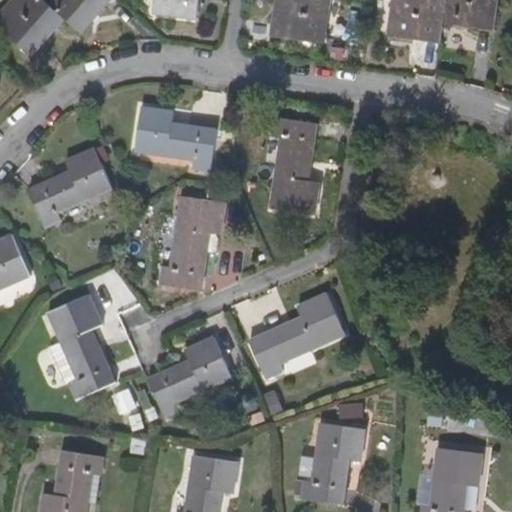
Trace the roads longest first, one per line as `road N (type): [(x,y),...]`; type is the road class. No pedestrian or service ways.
road 1 (residential): [(0,152),(42,100),(75,77),(120,62),(361,88)]
road 2 (residential): [(361,88),(340,247),(149,332)]
road 3 (residential): [(361,88),(511,117)]
